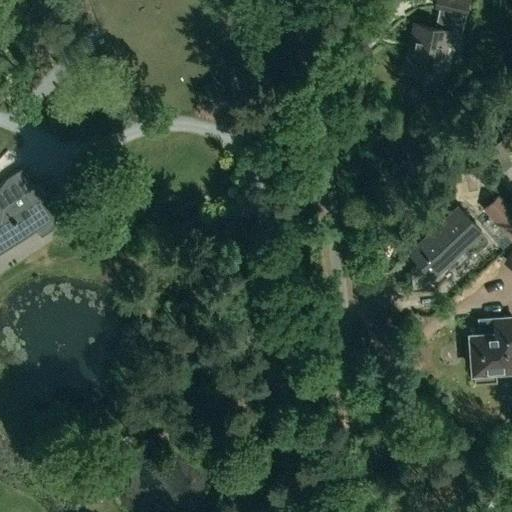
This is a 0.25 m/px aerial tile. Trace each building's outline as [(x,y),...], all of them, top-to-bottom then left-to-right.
[(438,76),(447,29),(462,32),(467,0),(435,0),(434,7),(438,8),(435,25),(415,21),(406,70),(438,76)] [(54,162),(74,153),(58,116),(38,125),(54,162)] [(511,162),(511,133),(510,132),(479,157),(490,170),(498,164),(503,170),(511,162)] [(0,250),(37,227),(40,232),(54,223),(52,220),(65,212),(50,189),(45,192),(39,182),(34,185),(22,166),(8,176),(0,185),(0,250)] [(424,228),(428,232),(409,250),(433,275),(481,230),(457,204),(439,222),(435,217),(424,228)] [(473,353),(469,356),(470,363),(474,366),(475,382),(496,381),(496,368),(511,367),(511,316),(479,318),(480,333),(471,333),(473,353)]
